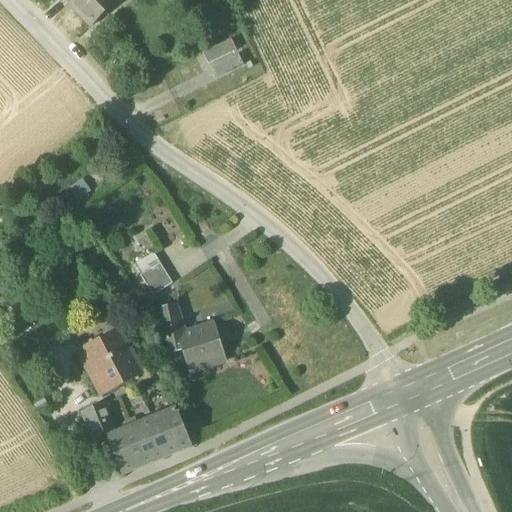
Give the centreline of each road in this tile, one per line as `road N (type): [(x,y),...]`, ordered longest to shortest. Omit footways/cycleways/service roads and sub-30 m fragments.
road 1 (unclassified): [(9,0),(145,136),(321,277),(400,397)]
road 2 (secondary): [(122,511),(400,397)]
road 3 (residential): [(463,511),(400,397)]
road 4 (secondary): [(400,397),(511,343)]
